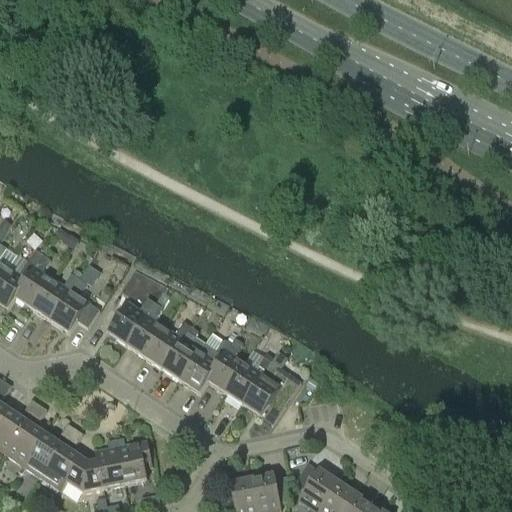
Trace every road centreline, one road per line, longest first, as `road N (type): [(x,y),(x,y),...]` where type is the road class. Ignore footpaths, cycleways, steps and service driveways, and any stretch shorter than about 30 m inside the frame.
road 1 (secondary): [(241,0),(511,141)]
road 2 (residential): [(224,453),(81,366),(32,376),(0,360)]
road 3 (residential): [(401,491),(353,453),(318,438),(224,453)]
road 4 (secondary): [(511,83),(345,0)]
